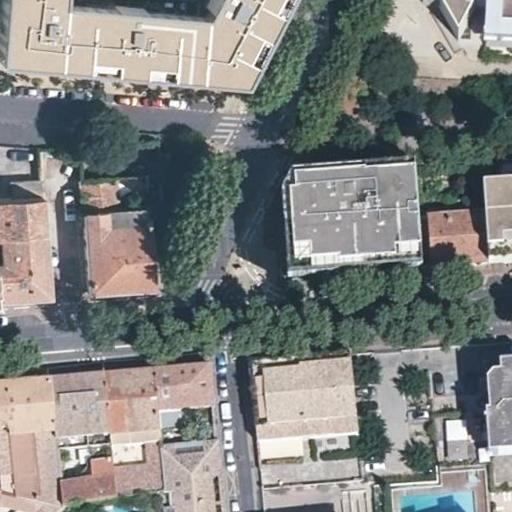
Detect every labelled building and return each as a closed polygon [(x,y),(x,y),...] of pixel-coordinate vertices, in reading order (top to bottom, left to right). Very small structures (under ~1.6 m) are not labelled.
[(56,1),(56,0),(0,0),(0,54),(44,57),(103,63),(186,71),(235,75),(257,31),(273,0),(206,0),(197,18),(56,1)] [(511,0),(432,0),(457,43),(475,11),(486,11),(485,37),(511,38),(511,0)] [(74,146),(77,180),(113,177),(141,175),(157,173),(155,140),(74,146)] [(511,263),(511,164),(497,166),(498,189),(483,190),(485,213),(485,216),(488,265),(508,264),(511,263)] [(414,168),(291,176),(289,180),(281,196),(287,279),(312,278),(355,275),(392,272),(400,271),(398,245),(419,244),(417,213),(414,170),(414,168)] [(158,188),(157,173),(141,175),(141,189),(158,188)] [(113,177),(77,180),(79,210),(105,209),(115,209),(114,198),(113,177)] [(39,198),(37,181),(7,184),(8,199),(39,198)] [(0,298),(19,297),(46,296),(43,253),(40,217),(39,198),(8,199),(0,199),(0,298)] [(79,210),(85,293),(116,291),(149,289),(148,271),(144,224),(106,226),(105,209),(79,210)] [(427,220),(430,269),(459,267),(488,265),(485,216),(427,220)] [(421,270),(419,244),(398,245),(400,271),(417,270),(421,270)] [(355,419),(350,353),(278,361),(249,363),(253,398),(257,443),(356,434),(355,419)] [(179,369),(153,372),(156,414),(203,410),(203,420),(212,418),(211,410),(206,367),(179,369)] [(511,370),(500,371),(500,375),(486,376),(489,414),(485,414),(487,440),(488,450),(511,448),(511,370)] [(156,414),(153,372),(129,373),(102,376),(111,467),(119,466),(118,451),(112,451),(112,439),(146,435),(148,447),(158,446),(157,433),(158,433),(156,414)] [(76,508),(113,503),(111,467),(102,376),(76,378),(50,380),(55,449),(61,447),(61,442),(84,441),(86,467),(73,469),(74,477),(58,478),(61,510),(76,508)] [(55,449),(50,380),(29,382),(0,384),(0,475),(11,475),(13,498),(30,503),(41,505),(61,510),(58,478),(55,449)] [(112,451),(118,451),(148,447),(146,435),(112,439),(112,451)] [(221,511),(219,494),(214,446),(185,449),(184,442),(170,444),(170,450),(158,450),(159,462),(162,493),(169,492),(171,506),(162,507),(162,511),(221,511)] [(358,477),(357,455),(259,461),(260,482),(358,477)] [(111,467),(113,503),(162,493),(159,462),(119,466),(111,467)] [(27,511),(30,503),(13,498),(11,498),(8,507),(25,511),(27,511)]
